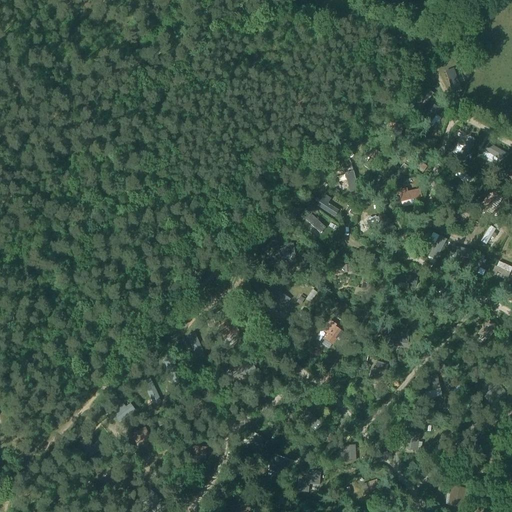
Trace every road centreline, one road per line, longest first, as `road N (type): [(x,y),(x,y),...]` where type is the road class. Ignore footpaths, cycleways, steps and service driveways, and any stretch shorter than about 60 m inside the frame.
road 1 (track): [(27,466),(436,45)]
road 2 (track): [(428,511),(362,428),(480,298),(511,320)]
road 3 (track): [(0,200),(61,188),(142,139),(183,0)]
road 4 (track): [(362,428),(306,369),(231,429),(192,511)]
road 5 (track): [(480,298),(420,263),(408,247),(428,208),(453,114)]
road 6 (track): [(304,0),(338,14),(411,23),(436,45)]
road 7 (track): [(190,503),(82,410)]
road 8 (track): [(511,146),(453,114),(436,45)]
road 9 (track): [(306,369),(204,284)]
road 10 (track): [(409,491),(473,426),(511,434)]
